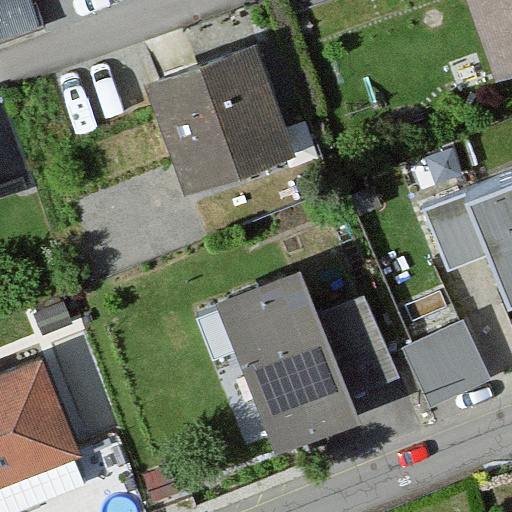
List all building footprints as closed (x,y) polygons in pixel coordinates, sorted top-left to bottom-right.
[(511,69),(511,0),(466,0),(491,76),(511,69)] [(0,35),(35,24),(29,5),(0,14),(0,35)] [(293,150),(254,40),(145,79),(184,189),(293,150)] [(511,286),(511,168),(458,190),(499,292),(511,286)] [(317,312),(299,264),(213,296),(270,445),(358,412),(350,394),(392,378),(361,296),(317,312)] [(427,394),(491,367),(467,308),(402,335),(427,394)] [(0,484),(74,457),(38,360),(0,373),(0,484)]
